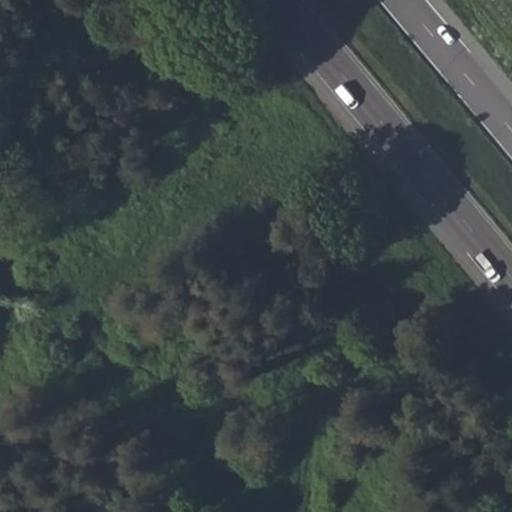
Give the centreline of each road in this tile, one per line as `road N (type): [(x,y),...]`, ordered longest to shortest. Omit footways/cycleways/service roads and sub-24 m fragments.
road 1 (trunk): [(284,0),(511,273)]
road 2 (trunk): [(511,124),(408,0)]
